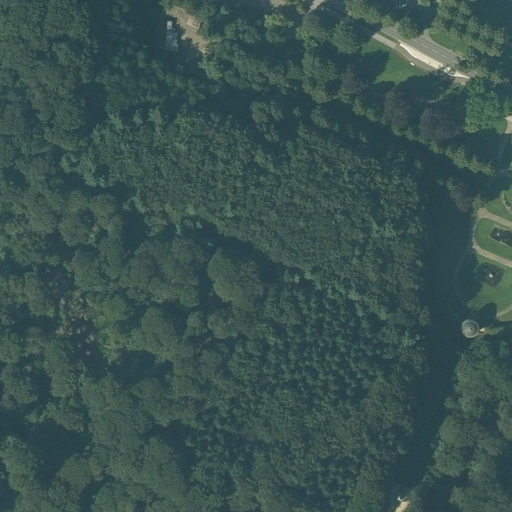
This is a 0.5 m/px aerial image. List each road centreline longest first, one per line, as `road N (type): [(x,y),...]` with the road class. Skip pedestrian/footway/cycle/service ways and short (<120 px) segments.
road 1 (track): [(186,511),(159,439),(174,356),(168,342),(117,294),(21,176)]
road 2 (primary): [(511,92),(333,0)]
